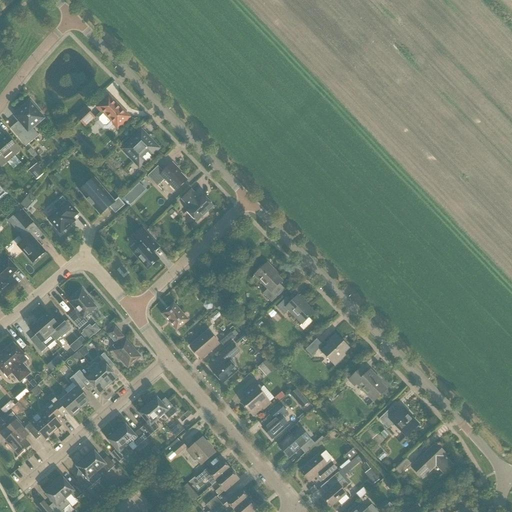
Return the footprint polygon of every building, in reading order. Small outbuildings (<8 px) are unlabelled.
[(113,126),(118,131),(132,118),(109,95),(96,108),(101,113),(96,117),(96,123),(103,130),(109,130),(113,126)] [(36,109),(37,109),(31,101),(24,108),(25,108),(16,116),(20,121),(15,125),(30,144),(40,135),(33,128),(44,118),(36,109)] [(96,119),(85,108),(75,118),(86,129),(96,119)] [(0,141),(0,163),(1,164),(19,149),(7,135),(0,141)] [(146,139),(138,146),(132,140),(123,150),(135,162),(140,167),(141,165),(146,161),(147,162),(152,157),(151,156),(157,150),(159,149),(148,137),(146,139)] [(83,152),(87,149),(84,144),(79,141),(75,145),(78,149),(83,152)] [(54,164),(53,162),(51,160),(44,165),(47,168),(47,167),(49,169),(54,164)] [(176,192),(188,180),(178,170),(179,169),(173,163),(164,172),(158,166),(148,176),(158,187),(165,180),(176,192)] [(37,181),(46,173),(38,164),(29,171),(37,181)] [(140,183),(144,187),(149,182),(145,178),(140,183)] [(119,198),(114,202),(95,179),(80,192),(101,215),(110,207),(116,214),(125,205),(119,198)] [(140,184),(125,198),(131,204),(146,190),(140,184)] [(204,195),(200,199),(192,190),(181,200),(190,209),(187,212),(197,223),(214,206),(204,195)] [(57,212),(49,218),(55,226),(54,227),(60,234),(67,228),(66,228),(74,221),(71,218),(77,214),(72,208),(64,197),(58,201),(52,206),(57,212)] [(168,214),(173,220),(178,215),(172,209),(168,214)] [(21,227),(25,231),(26,230),(34,223),(23,211),(14,218),(21,227)] [(21,227),(17,231),(25,240),(18,246),(34,263),(46,252),(30,235),(26,230),(25,231),(21,227)] [(134,237),(142,246),(134,253),(148,269),(159,260),(154,253),(160,248),(143,229),(134,237)] [(0,292),(11,282),(8,279),(18,270),(9,259),(0,266),(0,292)] [(268,289),(263,294),(272,303),(284,291),(279,285),(283,281),(278,276),(279,275),(268,263),(255,276),(268,289)] [(80,329),(88,322),(84,318),(96,308),(87,297),(88,296),(82,290),(76,295),(77,296),(70,302),(77,311),(69,318),(80,329)] [(285,315),(289,311),(302,325),(309,318),(315,312),(300,296),(292,303),(287,298),(277,308),(285,315)] [(174,304),(162,314),(177,331),(189,320),(174,304)] [(56,323),(48,314),(39,322),(51,335),(56,331),(61,337),(71,329),(61,318),(56,323)] [(309,318),(302,325),(300,326),(304,331),(313,322),(309,318)] [(56,341),(51,335),(39,322),(30,329),(38,339),(33,343),(42,353),(56,341)] [(104,329),(106,332),(112,326),(110,324),(104,329)] [(87,328),(83,331),(90,339),(94,335),(87,328)] [(116,343),(113,346),(116,350),(114,352),(128,368),(141,357),(126,341),(124,343),(121,340),(124,337),(115,328),(108,334),(116,343)] [(219,344),(208,332),(191,347),(201,360),(219,344)] [(237,338),(237,339),(234,341),(237,345),(247,336),(244,332),(237,338)] [(221,343),(225,348),(236,338),(232,333),(221,343)] [(336,335),(324,347),(317,339),(306,350),(312,356),(319,349),(335,365),(344,357),(342,355),(349,348),(336,335)] [(76,343),(80,348),(87,342),(82,338),(76,343)] [(28,360),(14,343),(4,352),(26,378),(31,373),(23,364),(28,360)] [(220,355),(225,361),(213,372),(223,384),(238,371),(230,361),(240,352),(233,344),(220,355)] [(4,352),(0,355),(0,369),(7,378),(12,374),(20,383),(26,378),(4,352)] [(91,366),(109,386),(118,379),(105,364),(109,360),(104,354),(99,358),(103,362),(99,366),(97,364),(94,364),(91,366)] [(276,368),(272,364),(268,359),(260,366),(269,375),(276,368)] [(87,379),(100,394),(109,386),(91,366),(88,369),(88,372),(89,372),(84,376),(80,371),(75,375),(82,383),(87,379)] [(376,378),(377,377),(371,371),(368,374),(362,368),(349,380),(355,386),(357,384),(374,401),(387,389),(376,378)] [(75,386),(67,393),(81,409),(90,402),(81,391),(85,387),(75,375),(70,380),(75,386)] [(253,416),(264,407),(265,408),(270,403),(259,391),(261,389),(257,384),(244,394),(249,399),(242,404),(253,416)] [(291,395),(303,408),(309,403),(297,389),(291,395)] [(67,393),(59,400),(52,393),(46,397),(58,411),(63,407),(72,417),(81,409),(67,393)] [(160,419),(165,414),(171,418),(178,412),(177,412),(169,402),(166,404),(164,401),(162,403),(156,396),(147,404),(160,419)] [(44,412),(46,415),(42,419),(54,433),(63,425),(59,421),(63,417),(52,404),(44,412)] [(155,423),(160,419),(147,404),(138,412),(147,423),(143,427),(150,436),(159,428),(155,423)] [(280,415),(286,411),(280,404),(270,412),(275,418),(263,428),(272,438),(288,424),(280,415)] [(11,410),(15,414),(20,410),(16,405),(11,410)] [(408,414),(408,413),(403,408),(397,413),(392,407),(379,420),(388,429),(394,424),(406,437),(418,425),(408,414)] [(5,415),(10,420),(15,416),(10,410),(5,415)] [(42,419),(37,423),(34,420),(26,428),(37,440),(41,436),(45,441),(54,433),(42,419)] [(6,431),(8,436),(10,438),(6,441),(19,456),(16,458),(16,459),(26,451),(25,450),(30,446),(19,434),(24,430),(17,421),(6,431)] [(116,431),(128,445),(128,446),(133,441),(138,447),(146,439),(139,430),(134,434),(125,423),(116,431)] [(170,432),(176,438),(185,430),(180,424),(170,432)] [(300,429),(280,447),(289,458),(300,449),(305,454),(316,445),(311,439),(310,440),(300,429)] [(128,445),(116,431),(107,439),(116,450),(111,454),(119,463),(127,456),(127,454),(123,450),(128,446),(128,445)] [(381,434),(386,439),(389,436),(384,431),(381,434)] [(202,439),(189,450),(193,455),(192,456),(191,457),(194,460),(196,460),(199,458),(203,464),(215,453),(211,449),(213,447),(213,445),(211,442),(209,442),(207,444),(202,439)] [(183,442),(173,451),(167,456),(171,460),(177,455),(187,447),(183,442)] [(445,457),(446,455),(436,444),(412,467),(423,478),(438,464),(445,472),(452,465),(445,457)] [(151,450),(157,456),(161,453),(155,447),(151,450)] [(352,458),(358,453),(353,447),(347,452),(352,458)] [(97,473),(102,468),(107,473),(115,466),(107,457),(103,461),(93,450),(84,458),(97,473)] [(84,458),(75,466),(85,477),(80,481),(88,490),(96,482),(102,478),(97,473),(84,458)] [(332,463),(326,468),(317,458),(301,472),(309,482),(318,474),(324,480),(337,469),(332,463)] [(407,459),(396,469),(401,475),(413,465),(407,459)] [(223,460),(205,476),(207,478),(206,478),(208,480),(212,477),(217,482),(231,470),(223,460)] [(345,475),(349,472),(345,467),(338,473),(328,482),(333,488),(322,497),(331,508),(347,495),(343,490),(349,485),(343,479),(346,476),(345,475)] [(365,474),(374,485),(380,480),(371,469),(365,474)] [(239,479),(231,470),(217,482),(221,487),(216,491),(219,496),(239,479)] [(202,472),(192,481),(197,486),(206,478),(207,478),(202,472)] [(53,485),(66,500),(71,495),(75,499),(77,499),(84,493),(76,484),(72,488),(62,477),(53,485)] [(110,486),(115,492),(123,486),(118,480),(110,486)] [(53,485),(44,493),(54,503),(49,507),(52,511),(62,511),(70,505),(66,500),(53,485)] [(186,490),(195,500),(199,496),(191,486),(186,490)] [(242,490),(228,502),(236,511),(250,499),(242,490)] [(96,501),(100,506),(108,499),(104,494),(96,501)] [(221,502),(216,497),(207,505),(211,510),(221,502)] [(236,511),(252,511),(258,508),(250,499),(236,511)] [(52,511),(44,501),(37,507),(41,511),(52,511)] [(217,511),(225,506),(221,502),(211,510),(212,511),(217,511)]
